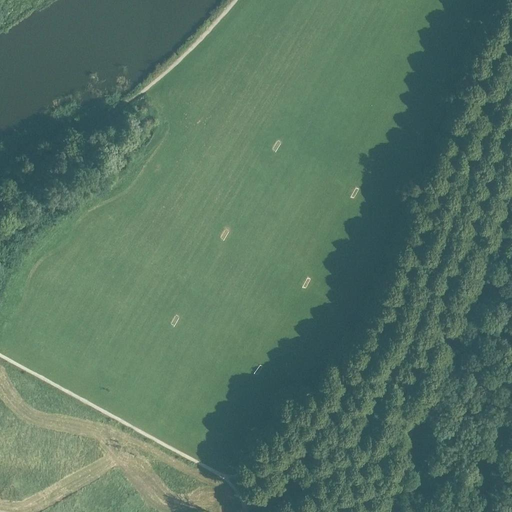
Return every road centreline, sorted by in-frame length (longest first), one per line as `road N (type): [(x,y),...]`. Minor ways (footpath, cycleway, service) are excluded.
road 1 (unknown): [(236,511),(318,464),(382,390),(511,55)]
road 2 (unknown): [(382,390),(337,511)]
